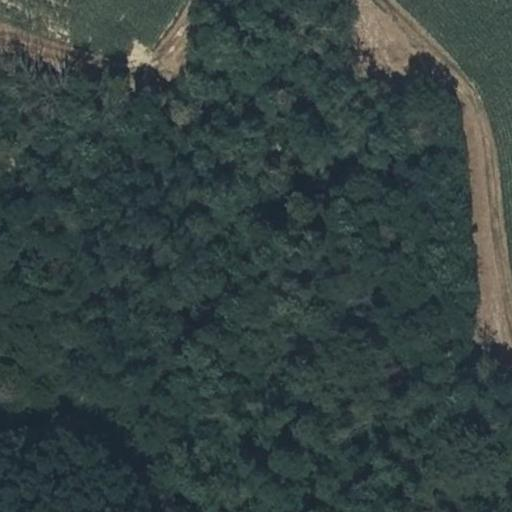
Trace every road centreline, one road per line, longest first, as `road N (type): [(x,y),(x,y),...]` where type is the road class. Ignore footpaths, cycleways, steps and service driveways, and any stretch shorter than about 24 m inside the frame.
road 1 (track): [(511,347),(491,282),(479,93),(387,68),(356,0)]
road 2 (track): [(209,0),(162,70),(85,78),(0,55)]
